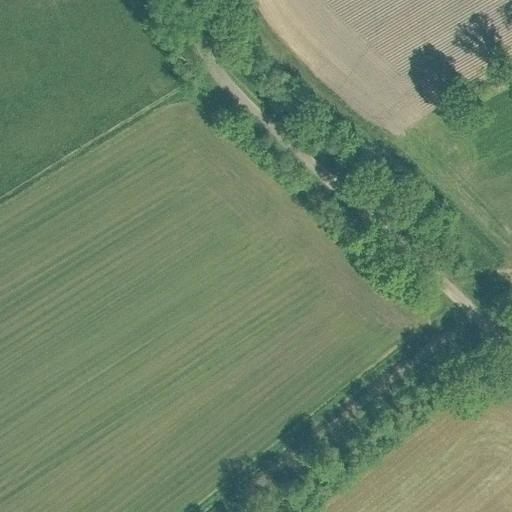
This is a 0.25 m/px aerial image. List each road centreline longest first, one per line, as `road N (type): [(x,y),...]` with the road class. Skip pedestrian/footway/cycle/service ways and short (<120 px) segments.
road 1 (unclassified): [(511,348),(230,89),(180,0)]
road 2 (track): [(476,314),(223,511)]
